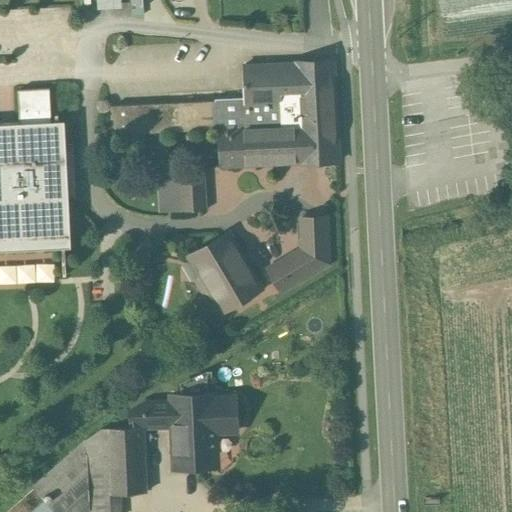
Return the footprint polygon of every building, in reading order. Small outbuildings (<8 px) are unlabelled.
[(333,60),(243,66),(245,98),(215,99),(215,101),(216,130),(216,131),(219,131),(220,165),(339,161),(333,60)] [(216,130),(215,101),(113,106),(115,134),(216,130)] [(0,250),(70,246),(63,121),(0,124),(0,250)] [(204,168),(158,171),(160,212),(206,210),(204,168)] [(301,249),(315,271),(329,263),(326,217),(300,219),(301,249)] [(259,288),(227,235),(191,256),(203,276),(200,277),(199,283),(203,290),(209,291),(211,290),(223,310),(259,288)] [(301,249),(268,268),(282,291),(315,271),(301,249)] [(218,389),(167,390),(167,396),(143,397),(128,407),(129,427),(145,427),(168,426),(169,468),(220,466),(219,434),(236,433),(235,393),(218,393),(218,389)] [(147,490),(145,427),(98,429),(32,487),(43,499),(54,511),(84,511),(88,509),(88,511),(122,511),(121,492),(147,490)] [(54,511),(43,499),(28,511),(54,511)]
